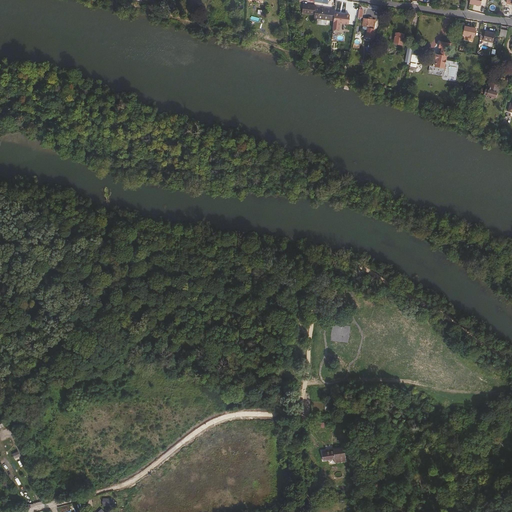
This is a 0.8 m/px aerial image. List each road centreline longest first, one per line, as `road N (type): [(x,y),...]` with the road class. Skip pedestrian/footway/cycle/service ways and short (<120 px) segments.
road 1 (track): [(21,511),(132,479),(212,417),(237,409),(301,415),(314,261)]
road 2 (track): [(115,225),(155,240),(363,270),(511,361)]
road 3 (residential): [(367,0),(511,21)]
